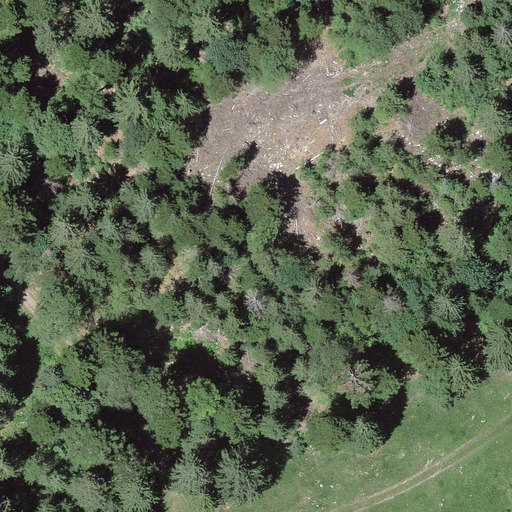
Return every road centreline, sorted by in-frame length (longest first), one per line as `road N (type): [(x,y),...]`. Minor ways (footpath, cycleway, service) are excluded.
road 1 (track): [(187,511),(98,333),(0,228)]
road 2 (track): [(511,444),(370,511)]
